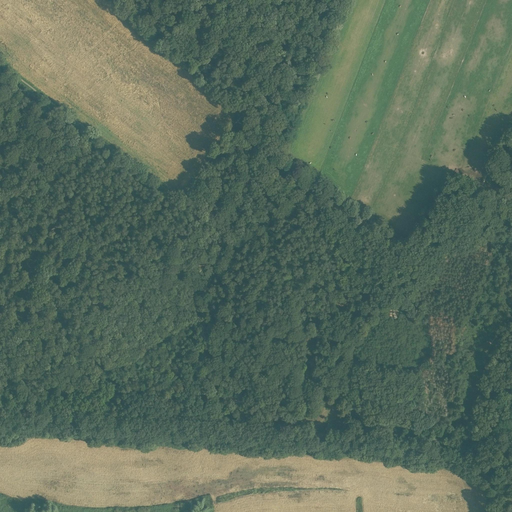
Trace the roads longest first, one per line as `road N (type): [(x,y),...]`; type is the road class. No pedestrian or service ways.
road 1 (unclassified): [(498,511),(493,484),(432,451),(352,438),(0,416)]
road 2 (track): [(203,313),(205,287),(248,189),(256,139),(276,92)]
